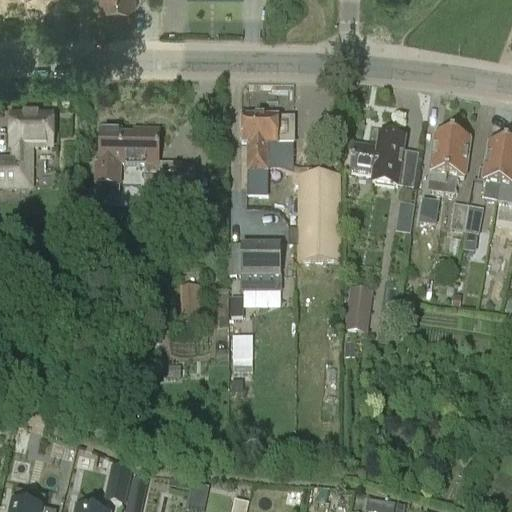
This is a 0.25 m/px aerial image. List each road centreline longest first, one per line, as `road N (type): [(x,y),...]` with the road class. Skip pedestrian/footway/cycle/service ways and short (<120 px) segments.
road 1 (tertiary): [(346,64),(0,57)]
road 2 (tertiary): [(511,83),(346,64)]
